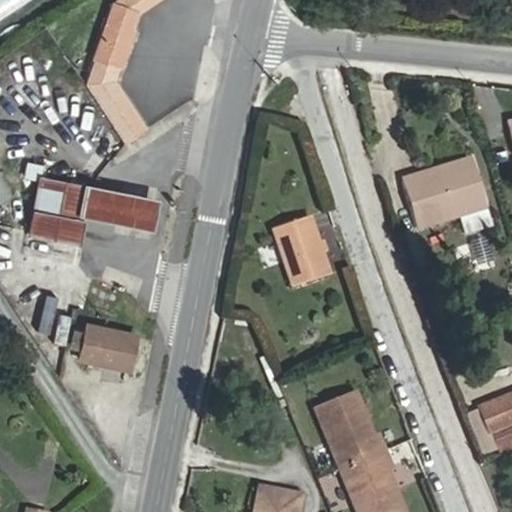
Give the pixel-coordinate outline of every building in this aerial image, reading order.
[(136,20),(155,7),(158,11),(173,0),(129,0),(110,15),(80,97),(113,146),(135,131),(107,92),(136,20)] [(68,83),(56,90),(74,121),(86,115),(68,83)] [(472,162),(469,151),(445,158),(450,170),(472,162)] [(415,224),(485,203),(472,162),(450,170),(445,158),(397,173),(415,224)] [(83,198),(47,191),(31,273),(60,279),(66,251),(87,255),(92,229),(97,201),(83,198)] [(83,198),(97,201),(92,229),(163,243),(170,208),(84,191),(83,198)] [(275,226),(294,283),(328,273),(311,215),(275,226)] [(482,240),(464,245),(473,273),(490,267),(482,240)] [(130,376),(135,343),(89,335),(84,367),(130,376)] [(511,386),(473,402),(491,448),(511,440),(511,386)] [(313,407),(337,469),(382,451),(375,433),(368,436),(352,393),(313,407)] [(381,468),(388,464),(382,451),(337,469),(353,511),(395,511),(397,511),(381,468)] [(291,511),(292,508),(252,502),(250,511),(291,511)]
